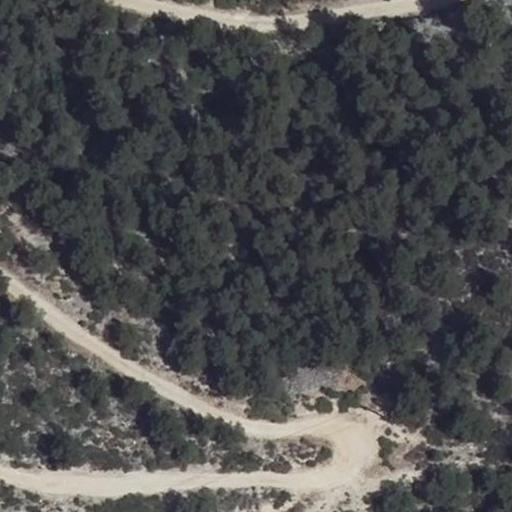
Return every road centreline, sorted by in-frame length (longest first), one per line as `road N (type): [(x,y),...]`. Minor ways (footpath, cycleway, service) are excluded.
road 1 (unclassified): [(0,473),(132,492),(253,484),(309,491),(360,476),(366,455),(356,438),(331,429),(241,426),(183,398),(122,364),(0,272)]
road 2 (unclassified): [(129,0),(269,25),(410,0)]
